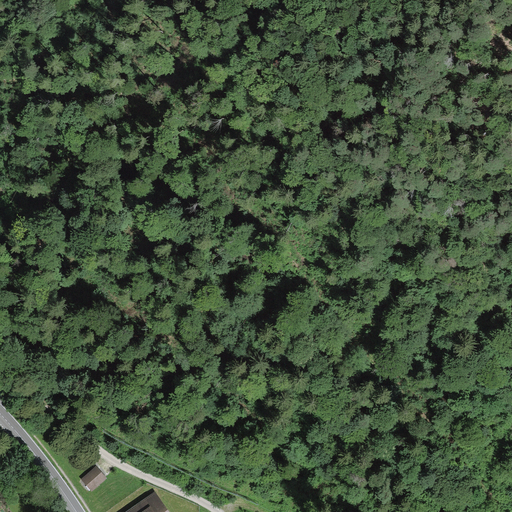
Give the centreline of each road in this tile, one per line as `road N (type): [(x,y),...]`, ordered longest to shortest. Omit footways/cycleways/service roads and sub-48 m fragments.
road 1 (track): [(217,511),(122,465),(18,388),(0,385)]
road 2 (tertiary): [(0,414),(75,511)]
